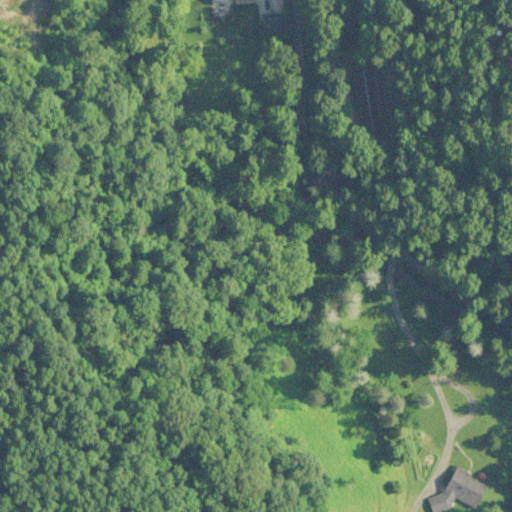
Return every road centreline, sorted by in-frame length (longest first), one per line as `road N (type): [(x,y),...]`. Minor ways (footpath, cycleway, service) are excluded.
road 1 (residential): [(291,0),(300,134),(319,180),(387,247),(390,310),(431,447),(424,511)]
road 2 (residential): [(511,341),(387,247)]
